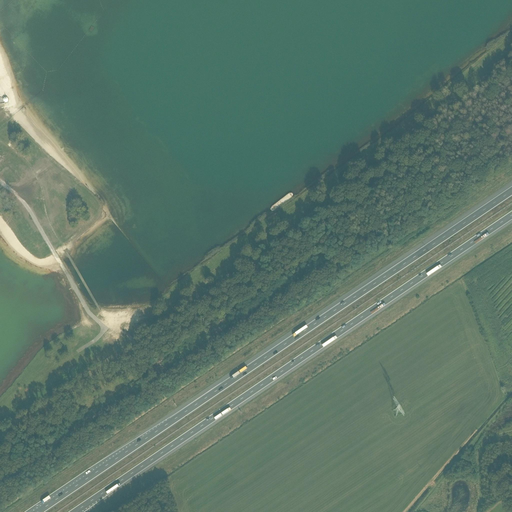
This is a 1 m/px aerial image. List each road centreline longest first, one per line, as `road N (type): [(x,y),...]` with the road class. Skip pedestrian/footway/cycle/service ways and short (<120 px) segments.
road 1 (motorway): [(511,191),(37,511)]
road 2 (motorway): [(74,511),(511,215)]
